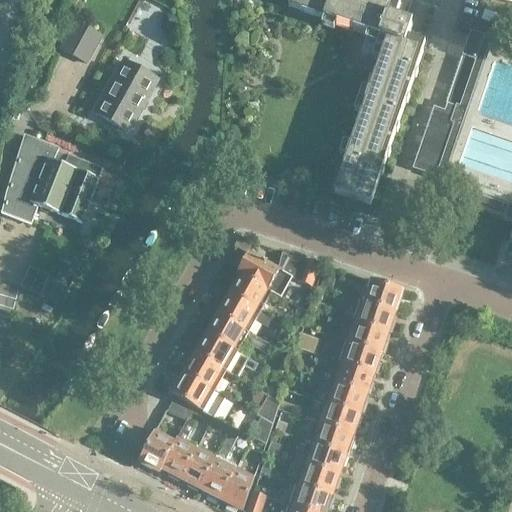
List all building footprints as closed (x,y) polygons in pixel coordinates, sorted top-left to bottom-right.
[(290,0),(288,8),(323,18),(323,19),(367,34),(360,54),(379,61),(334,194),(370,206),(422,53),(405,47),(412,26),(404,23),(408,12),(412,0),(290,0)] [(503,29),(506,20),(484,12),(481,21),(503,29)] [(172,16),(166,16),(161,20),(161,31),(165,35),(172,36),(176,31),(176,20),(172,16)] [(103,37),(77,22),(62,48),(89,63),(103,37)] [(431,119),(412,170),(435,178),(435,179),(465,190),(463,198),(460,204),(497,216),(496,217),(504,220),(511,222),(511,233),(511,235),(509,241),(511,241),(511,46),(485,37),(471,33),(463,58),(447,105),(444,112),(433,109),(431,119)] [(126,62),(97,114),(130,132),(159,80),(126,62)] [(2,193),(1,214),(31,226),(38,207),(81,224),(102,172),(57,154),(59,150),(24,137),(2,193)] [(214,165),(232,172),(237,159),(218,152),(214,165)] [(250,256),(238,276),(271,295),(282,300),(293,281),(261,262),(262,260),(254,255),(253,257),(250,256)] [(63,256),(56,271),(72,278),(79,263),(63,256)] [(313,289),(320,266),(306,261),(299,284),(313,289)] [(30,273),(22,289),(38,296),(46,280),(30,273)] [(230,294),(228,297),(260,314),(271,295),(238,276),(240,277),(235,285),(234,285),(229,294),(230,294)] [(333,293),(337,282),(326,278),(322,289),(333,293)] [(47,281),(41,293),(61,302),(67,290),(47,281)] [(365,286),(359,303),(396,315),(396,313),(398,314),(402,304),(400,304),(403,294),(367,281),(365,286)] [(310,294),(312,289),(305,286),(303,292),(310,294)] [(326,291),(316,288),(312,301),(321,304),(326,291)] [(354,301),(335,294),(333,301),(343,305),(344,304),(352,307),(354,301)] [(218,314),(217,317),(248,335),(255,323),(278,336),(284,328),(260,314),(228,297),(224,305),(223,304),(217,314),(218,314)] [(322,313),(324,306),(312,301),(310,308),(322,313)] [(359,303),(352,323),(388,336),(389,334),(391,334),(394,325),(393,324),(396,315),(359,303)] [(340,329),(343,320),(330,315),(327,324),(340,329)] [(207,334),(206,337),(237,355),(243,343),(267,356),(271,348),(248,335),(217,317),(212,325),(211,324),(206,333),(207,334)] [(287,330),(295,334),(299,326),(291,323),(287,330)] [(352,323),(345,344),(381,356),(382,354),(384,355),(387,345),(385,345),(388,336),(352,323)] [(310,339),(300,336),(296,349),(306,352),(310,339)] [(196,353),(194,356),(226,374),(232,364),(239,368),(240,368),(252,375),(257,366),(237,355),(206,337),(201,344),(200,343),(195,352),(196,353)] [(345,344),(338,364),(374,376),(375,375),(376,375),(380,366),(378,365),(381,356),(345,344)] [(185,373),(183,376),(215,394),(226,374),(194,356),(190,364),(188,363),(183,372),(185,373)] [(325,367),(327,360),(317,356),(314,363),(325,367)] [(338,364),(331,384),(367,397),(368,395),(370,395),(373,386),(371,385),(374,376),(338,364)] [(173,393),(172,396),(204,413),(212,418),(223,399),(215,394),(183,376),(179,384),(177,383),(172,393),(173,393)] [(318,387),(320,380),(310,377),(307,383),(318,387)] [(331,384),(324,406),(360,418),(361,415),(362,416),(366,406),(364,406),(367,397),(331,384)] [(263,395),(275,403),(277,396),(266,390),(263,395)] [(272,427),(277,412),(280,405),(269,400),(258,419),(263,422),(272,427)] [(191,413),(172,403),(167,413),(186,423),(191,413)] [(296,411),(280,405),(277,412),(293,417),(296,411)] [(324,406),(317,425),(353,437),(357,429),(358,429),(361,419),(360,419),(360,418),(324,406)] [(162,471),(170,475),(169,477),(178,482),(179,480),(181,481),(197,451),(196,451),(184,445),(195,425),(187,421),(177,441),(176,444),(162,471)] [(253,440),(257,442),(266,446),(272,427),(263,422),(253,440)] [(278,423),(274,433),(288,438),(292,428),(278,423)] [(213,434),(217,427),(211,424),(208,431),(213,434)] [(317,425),(310,445),(347,458),(350,449),(351,450),(354,440),(353,439),(353,437),(317,425)] [(156,432),(140,464),(160,475),(162,471),(176,444),(160,437),(161,435),(156,432)] [(208,497),(218,502),(219,500),(221,501),(236,471),(224,465),(238,437),(230,433),(216,461),(217,461),(201,491),(209,495),(208,497)] [(181,481),(189,485),(188,487),(198,492),(199,490),(201,491),(217,461),(216,461),(205,455),(211,443),(203,439),(196,451),(197,451),(181,481)] [(263,455),(266,446),(257,442),(253,450),(263,455)] [(296,464),(303,466),(340,478),(343,469),(344,470),(348,460),(346,459),(347,458),(310,445),(306,459),(299,456),(296,464)] [(270,446),(268,454),(279,458),(282,450),(270,446)] [(264,464),(261,474),(272,478),(276,468),(264,464)] [(303,466),(296,486),(333,499),(336,490),(337,490),(341,480),(339,480),(340,478),(303,466)] [(228,505),(227,507),(237,511),(239,510),(241,511),(243,511),(255,478),(250,476),(249,478),(236,471),(221,501),(228,505)] [(256,486),(254,494),(267,498),(269,499),(272,491),(256,486)] [(296,486),(289,506),(306,511),(328,511),(329,510),(331,511),(334,501),(332,500),(333,499),(296,486)] [(262,511),(267,498),(254,494),(247,511),(262,511)]
